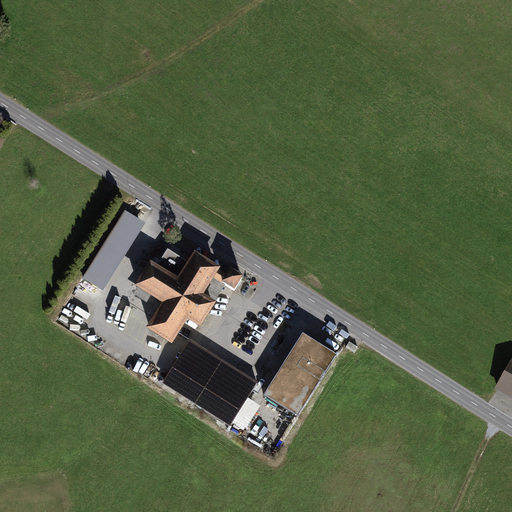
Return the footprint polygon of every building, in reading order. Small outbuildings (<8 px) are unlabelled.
[(144,223),(130,214),(88,282),(102,290),(144,223)] [(233,291),(242,277),(228,268),(224,273),(220,270),(221,269),(193,251),(186,263),(166,250),(156,267),(147,261),(132,284),(159,301),(143,327),(169,343),(184,320),(199,329),(226,287),(233,291)] [(301,332),(262,393),(296,415),(335,354),(301,332)] [(161,381),(242,433),(258,406),(245,398),(255,382),(188,339),(161,381)] [(511,355),(493,387),(511,397),(511,355)]
